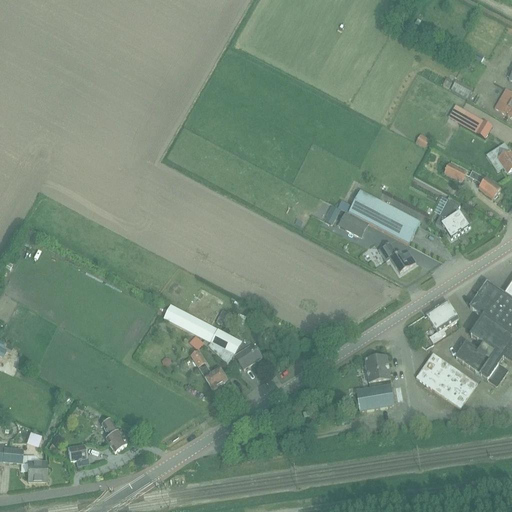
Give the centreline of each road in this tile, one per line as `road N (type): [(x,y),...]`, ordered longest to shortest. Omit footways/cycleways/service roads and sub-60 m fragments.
road 1 (tertiary): [(204,441),(397,316)]
road 2 (unclassified): [(204,441),(219,450),(417,420)]
road 3 (unclassified): [(0,501),(144,481)]
road 4 (tertiary): [(397,316),(511,244)]
